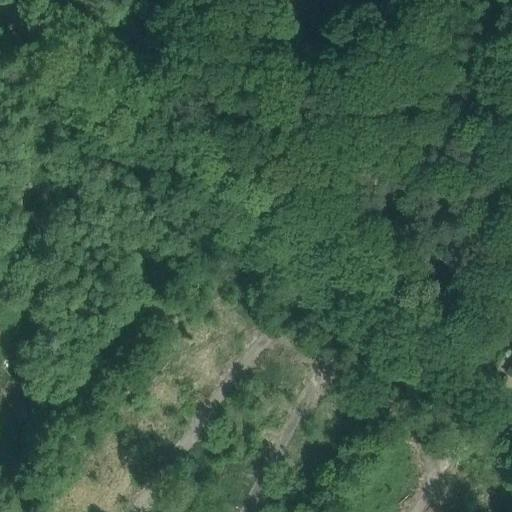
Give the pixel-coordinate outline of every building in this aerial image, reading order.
[(231,328),(261,290),(240,274),(210,311),(231,328)] [(192,338),(212,349),(227,325),(207,313),(192,338)] [(160,409),(195,359),(183,350),(148,401),(160,409)] [(329,403),(364,423),(371,410),(336,391),(329,403)] [(235,411),(268,428),(274,416),(242,399),(235,411)] [(313,433),(348,453),(355,441),(319,421),(313,433)] [(129,422),(120,433),(151,458),(159,447),(129,422)] [(218,446),(255,464),(261,450),(224,433),(218,446)] [(115,451),(84,485),(98,497),(129,463),(115,451)] [(333,482),(338,472),(314,458),(308,469),(333,482)] [(232,489),(239,480),(214,463),(208,473),(232,489)] [(180,492),(167,511),(183,511),(191,499),(180,492)] [(76,511),(58,501),(51,511),(76,511)]
